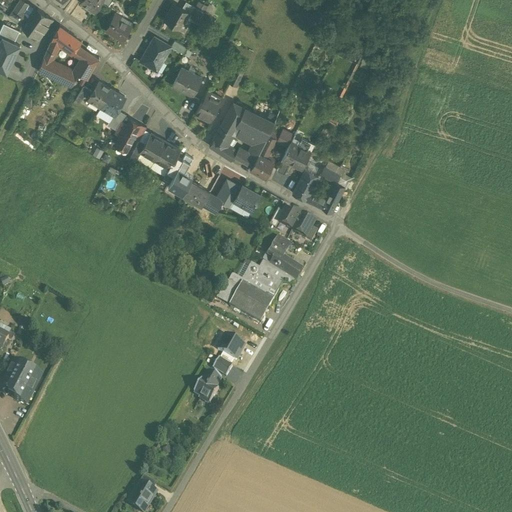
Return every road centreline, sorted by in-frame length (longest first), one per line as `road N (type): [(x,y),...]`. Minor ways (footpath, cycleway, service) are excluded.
road 1 (track): [(436,0),(390,134),(337,225),(412,274),(511,310)]
road 2 (residential): [(166,511),(337,225)]
road 3 (residential): [(118,68),(213,158),(337,225)]
